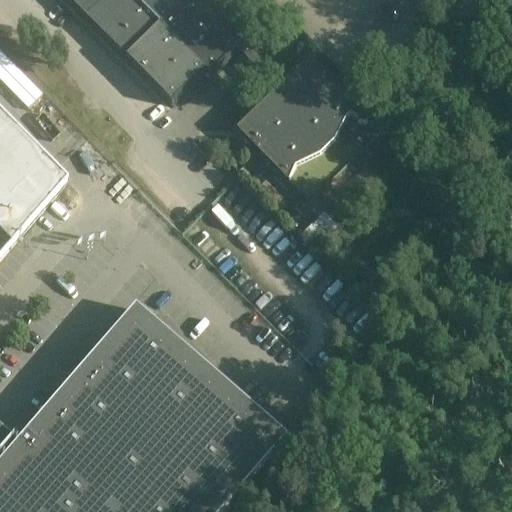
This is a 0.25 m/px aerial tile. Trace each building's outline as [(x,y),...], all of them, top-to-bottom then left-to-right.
[(65,0),(88,23),(173,110),(207,77),(213,83),(233,63),(274,106),(264,116),(263,116),(262,117),(268,120),(264,128),(263,128),(263,129),(270,130),(270,143),(262,143),(262,144),(264,144),(267,153),(262,155),(262,156),(263,156),(311,205),(380,137),(368,126),(368,120),(360,121),(360,117),(332,89),(292,88),(282,99),(186,1),(187,0),(65,0)] [(290,24),(277,12),(264,25),(276,37),(290,24)] [(76,154),(87,143),(56,111),(50,118),(64,132),(59,138),(76,154)] [(65,188),(0,121),(0,243),(8,251),(65,188)] [(327,216),(309,231),(318,242),(336,228),(327,216)] [(398,288),(377,266),(361,281),(382,303),(398,288)] [(159,314),(146,303),(139,312),(151,323),(159,314)] [(33,426),(15,448),(0,435),(0,511),(224,511),(285,442),(134,311),(33,426)]
